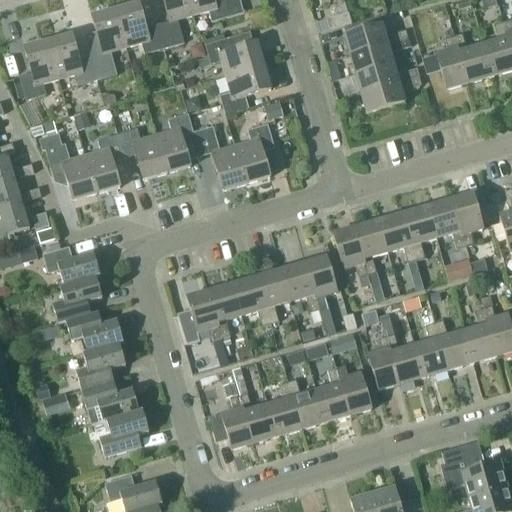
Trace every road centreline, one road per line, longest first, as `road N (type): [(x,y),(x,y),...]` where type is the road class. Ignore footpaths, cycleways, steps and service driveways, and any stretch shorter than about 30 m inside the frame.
road 1 (residential): [(206,501),(134,252),(341,194)]
road 2 (residential): [(511,413),(206,501)]
road 3 (residential): [(341,194),(286,0)]
road 4 (residential): [(341,194),(511,143)]
